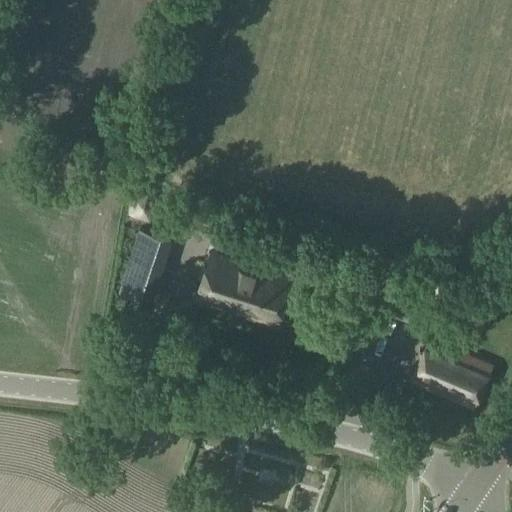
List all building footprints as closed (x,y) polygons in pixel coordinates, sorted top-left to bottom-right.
[(148,222),(150,220),(163,204),(149,187),(129,193),(128,214),(148,222)] [(265,234),(258,255),(296,267),(302,246),(265,234)] [(276,324),(291,279),(211,253),(196,298),(276,324)] [(393,291),(384,311),(411,322),(419,301),(393,291)] [(474,409),(493,363),(429,336),(410,383),(474,409)]
